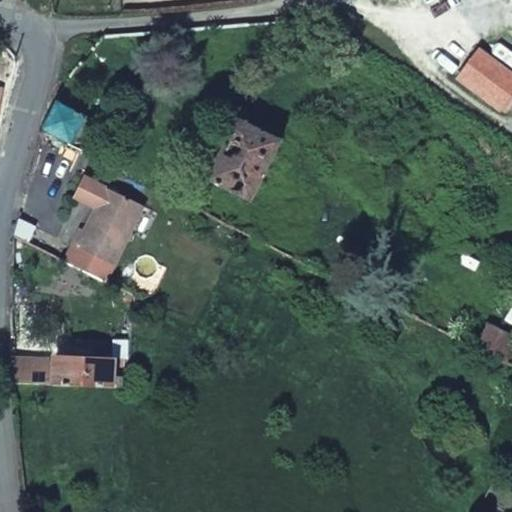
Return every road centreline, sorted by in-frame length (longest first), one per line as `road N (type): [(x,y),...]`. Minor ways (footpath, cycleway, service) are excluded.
road 1 (residential): [(48,48),(97,20),(302,9),(321,0)]
road 2 (residential): [(48,48),(0,222)]
